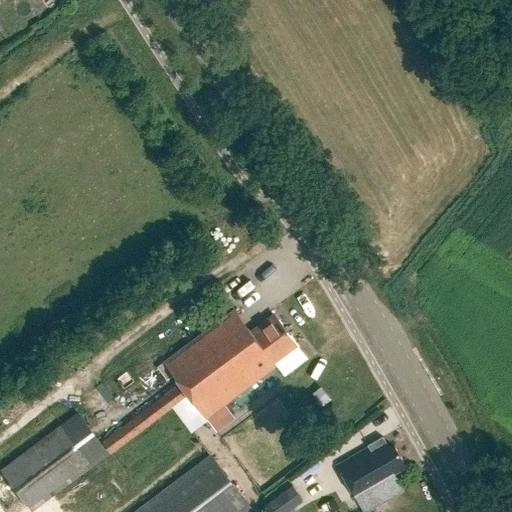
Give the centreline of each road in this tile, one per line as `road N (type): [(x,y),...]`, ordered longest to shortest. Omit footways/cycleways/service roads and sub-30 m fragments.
road 1 (secondary): [(469,511),(405,375),(170,0)]
road 2 (track): [(0,98),(124,4)]
